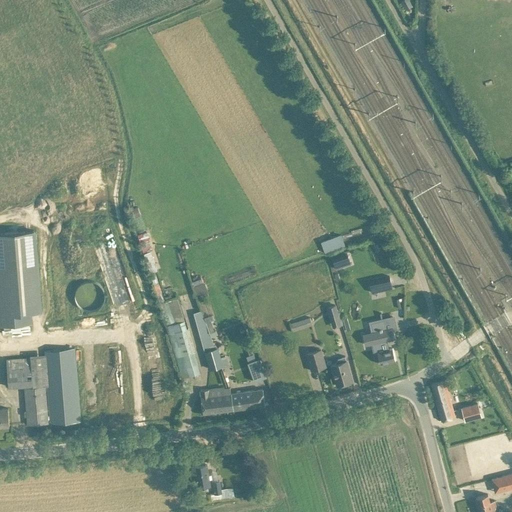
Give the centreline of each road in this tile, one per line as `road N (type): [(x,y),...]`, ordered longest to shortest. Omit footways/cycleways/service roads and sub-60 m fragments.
road 1 (unclassified): [(415,382),(443,362),(416,263),(267,0)]
road 2 (unclassified): [(0,454),(302,415),(415,382)]
road 3 (unclassified): [(391,0),(511,210)]
road 4 (unclassified): [(448,511),(415,382)]
